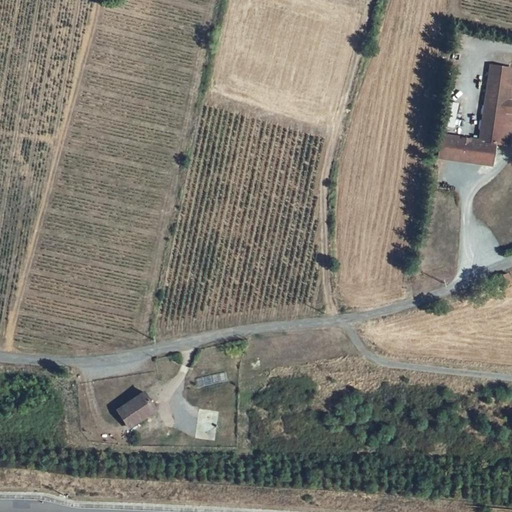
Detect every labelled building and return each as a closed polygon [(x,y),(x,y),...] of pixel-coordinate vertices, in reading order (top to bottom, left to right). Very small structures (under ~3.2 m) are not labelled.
[(487,66),(475,142),(491,145),(495,146),(497,141),(504,142),(509,114),(503,113),(505,103),(503,102),(503,99),(511,100),(511,74),(509,74),(509,70),(487,66)] [(456,103),(448,102),(447,121),(455,122),(456,103)] [(511,104),(505,103),(503,113),(509,114),(511,104)] [(475,142),(437,136),(433,158),(487,168),(491,145),(475,142)] [(509,273),(498,275),(501,286),(511,283),(509,273)] [(143,391),(117,407),(126,421),(137,414),(140,419),(155,409),(143,391)] [(137,414),(126,421),(131,430),(142,423),(140,419),(137,414)]
